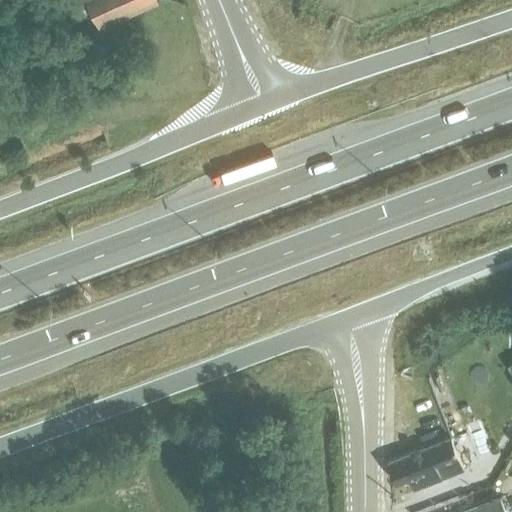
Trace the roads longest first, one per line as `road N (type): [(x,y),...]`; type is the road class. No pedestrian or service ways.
road 1 (motorway): [(0,361),(511,170)]
road 2 (motorway): [(511,101),(0,290)]
road 3 (tertiary): [(346,317),(0,448)]
road 4 (tertiary): [(0,211),(266,104)]
road 5 (tertiary): [(266,104),(511,17)]
road 6 (tertiary): [(346,317),(366,423),(365,511)]
road 7 (tertiary): [(511,256),(346,317)]
